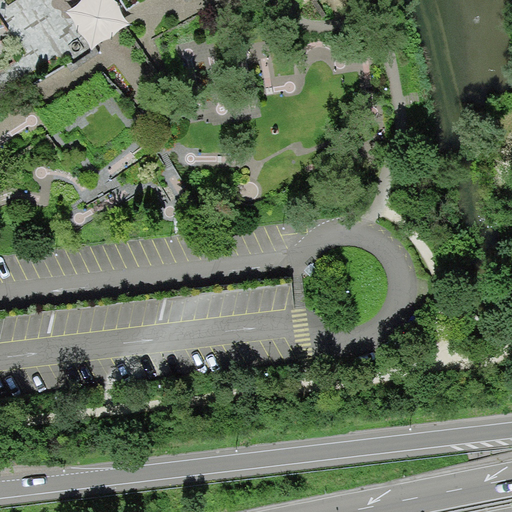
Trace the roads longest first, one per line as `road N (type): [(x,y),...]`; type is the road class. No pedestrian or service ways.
road 1 (secondary): [(511,430),(0,485)]
road 2 (secondary): [(511,476),(338,511)]
